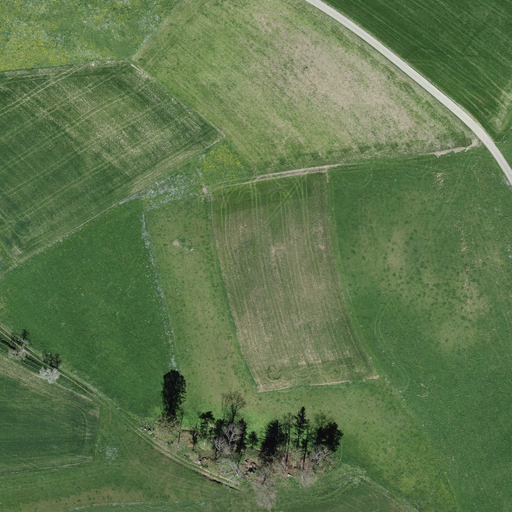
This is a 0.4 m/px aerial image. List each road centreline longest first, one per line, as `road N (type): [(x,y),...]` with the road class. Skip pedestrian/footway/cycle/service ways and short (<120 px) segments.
road 1 (track): [(0,330),(151,443),(241,487)]
road 2 (unclassified): [(309,0),(392,57),(494,151),(511,179)]
